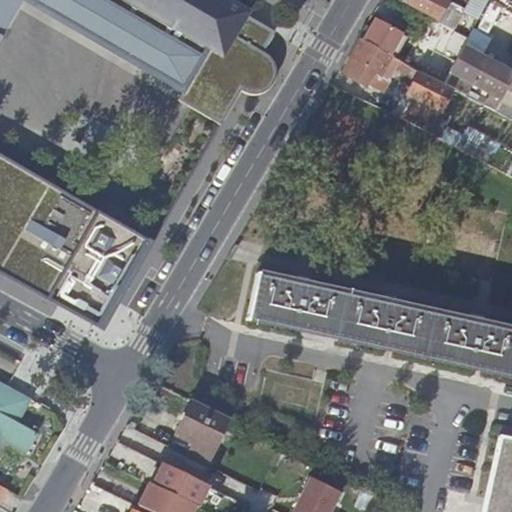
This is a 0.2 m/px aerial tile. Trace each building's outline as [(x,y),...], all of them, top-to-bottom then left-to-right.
[(0,0),(0,45),(26,1),(183,92),(178,102),(221,127),(240,94),(249,97),(254,98),(258,97),(264,95),(269,91),(273,85),(275,80),(276,74),(275,67),(273,63),(269,57),(264,53),(275,33),(246,15),(247,13),(224,0),(0,0)] [(438,22),(436,25),(451,33),(463,10),(442,0),(401,0),(401,3),(438,22)] [(470,0),(465,14),(511,34),(511,8),(505,5),(506,0),(470,0)] [(361,44),(392,60),(404,38),(374,21),(361,44)] [(356,41),(352,47),(356,49),(342,76),(364,88),(371,74),(380,79),(382,74),(387,77),(391,70),(393,71),(398,63),(392,60),(361,44),(356,41)] [(511,76),(462,51),(449,75),(491,97),(485,109),(493,114),(505,91),(511,78),(511,76)] [(333,114),(305,169),(363,198),(390,143),(333,114)] [(483,160),(494,141),(468,126),(457,145),(483,160)] [(0,158),(0,274),(107,333),(155,244),(0,158)] [(298,261),(292,285),(305,288),(312,264),(298,261)] [(511,334),(481,328),(467,325),(392,308),(379,305),(305,288),(292,285),(255,277),(246,321),(511,380),(511,334)] [(385,280),(379,305),(392,308),(398,283),(385,280)] [(473,300),(467,325),(481,328),(487,303),(473,300)] [(20,405),(26,409),(30,401),(5,388),(0,385),(0,400),(10,407),(20,405)] [(0,438),(3,437),(11,442),(13,448),(25,455),(36,436),(17,425),(26,409),(20,405),(10,407),(0,400),(0,438)] [(206,410),(189,402),(172,436),(190,445),(187,452),(205,461),(225,420),(206,410)] [(482,511),(511,511),(511,443),(499,440),(482,511)] [(165,470),(154,491),(192,509),(195,510),(206,489),(165,470)] [(308,480),(292,511),(330,511),(339,495),(308,480)] [(154,491),(148,488),(137,510),(140,511),(189,511),(192,509),(154,491)]
